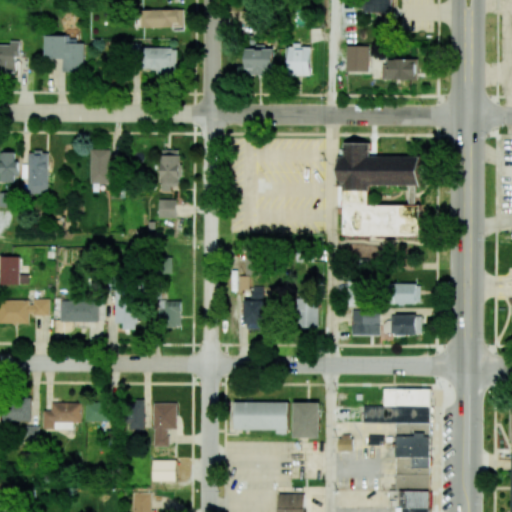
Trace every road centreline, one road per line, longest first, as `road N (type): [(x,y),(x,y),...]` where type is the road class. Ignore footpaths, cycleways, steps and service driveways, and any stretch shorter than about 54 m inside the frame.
road 1 (residential): [(209,511),(213,0)]
road 2 (residential): [(0,112),(468,116)]
road 3 (residential): [(0,362),(466,365)]
road 4 (secondary): [(464,511),(468,116)]
